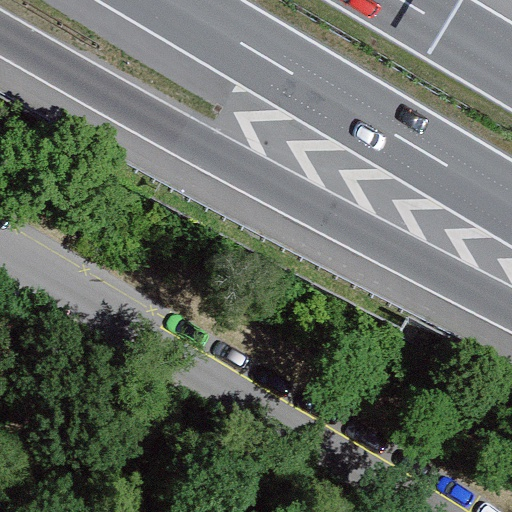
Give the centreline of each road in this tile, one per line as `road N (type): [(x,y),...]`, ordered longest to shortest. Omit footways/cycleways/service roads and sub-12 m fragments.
road 1 (motorway): [(0,31),(511,309)]
road 2 (motorway): [(167,0),(511,204)]
road 3 (motorway): [(511,66),(400,0)]
